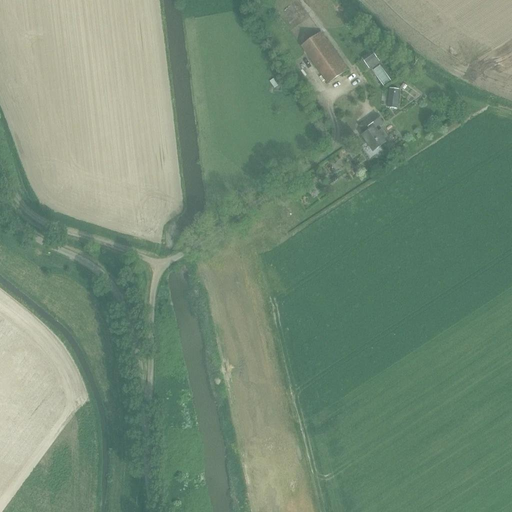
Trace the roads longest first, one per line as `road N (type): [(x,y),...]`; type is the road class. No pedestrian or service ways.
road 1 (unclassified): [(144,405),(158,264),(41,223),(0,173)]
road 2 (unclassified): [(144,405),(120,299),(88,264),(31,238),(0,210)]
